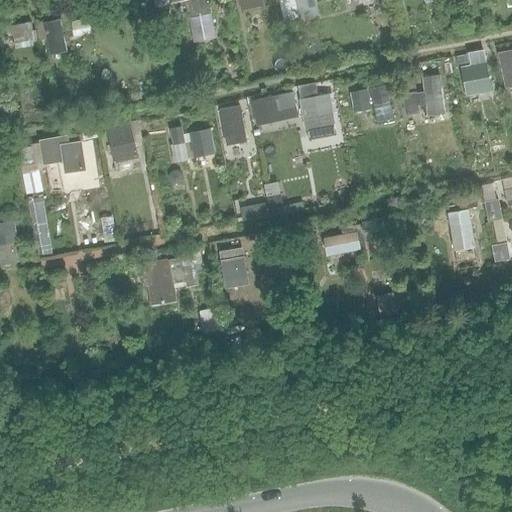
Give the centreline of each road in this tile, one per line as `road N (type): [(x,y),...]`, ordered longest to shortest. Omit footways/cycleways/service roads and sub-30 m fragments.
road 1 (track): [(0,480),(511,366)]
road 2 (secondary): [(416,511),(343,492),(233,511)]
